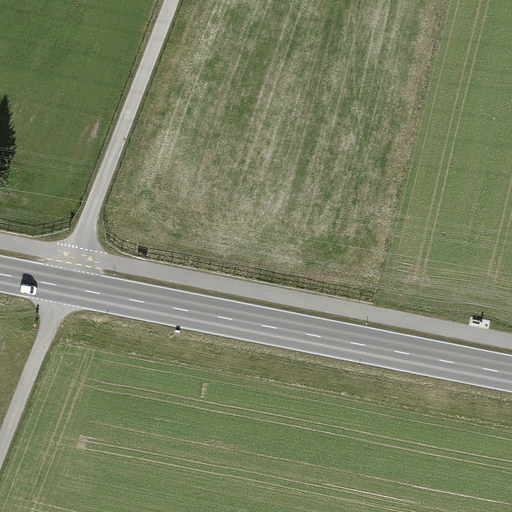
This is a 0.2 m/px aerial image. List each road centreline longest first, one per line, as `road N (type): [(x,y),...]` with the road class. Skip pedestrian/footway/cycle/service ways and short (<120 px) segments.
road 1 (primary): [(0,273),(511,373)]
road 2 (track): [(0,457),(173,0)]
